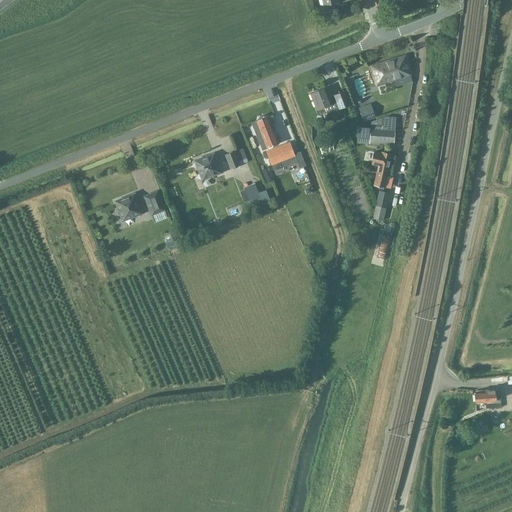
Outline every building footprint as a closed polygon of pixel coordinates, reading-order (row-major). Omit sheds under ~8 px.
[(371,65),(377,85),(411,75),(405,55),(371,65)] [(346,91),(333,96),(335,102),(332,103),(326,88),(311,94),(318,114),(326,112),(327,114),(339,110),(338,109),(351,103),(346,91)] [(359,107),(364,119),(374,115),(370,104),(359,107)] [(256,121),(266,148),(278,143),(268,116),(264,117),(262,117),(259,118),(258,120),(256,121)] [(395,117),(388,117),(371,122),(370,144),(394,145),(394,143),(395,117)] [(289,142),(266,151),(271,165),(272,165),(274,171),(282,168),(280,162),(294,156),(294,154),(289,142)] [(378,167),(377,172),(387,174),(388,172),(389,171),(390,169),(389,167),(392,154),(375,150),(371,165),(378,167)] [(225,155),(230,168),(240,165),(235,152),(225,155)] [(194,161),(202,180),(221,173),(214,153),(194,161)] [(387,174),(377,172),(373,185),(379,186),(378,188),(383,189),(383,187),(384,187),(387,174)] [(265,190),(258,193),(263,206),(270,203),(265,190)] [(157,191),(144,196),(151,215),(164,210),(157,191)] [(389,194),(380,192),(373,218),(383,220),(389,194)] [(115,201),(122,221),(142,213),(134,194),(115,201)] [(375,256),(385,259),(391,238),(380,235),(375,256)] [(486,390),(486,391),(475,392),(476,402),(485,401),(486,408),(501,407),(500,394),(496,394),(496,389),(486,390)] [(500,413),(477,415),(479,435),(502,433),(500,413)]
